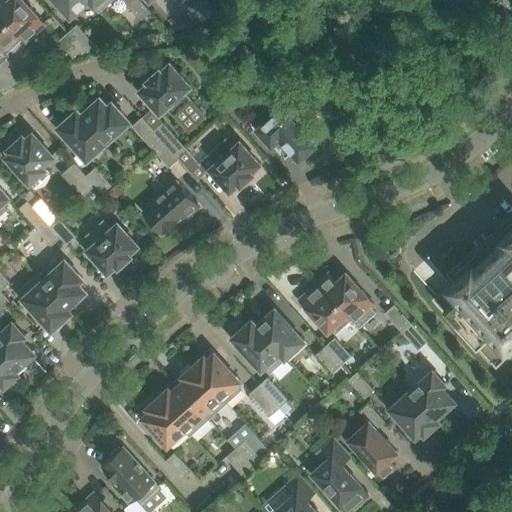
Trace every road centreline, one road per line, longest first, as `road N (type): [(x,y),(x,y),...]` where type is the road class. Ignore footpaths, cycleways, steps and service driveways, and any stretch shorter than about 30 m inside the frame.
road 1 (residential): [(511,105),(450,164),(268,233),(191,281),(121,341),(66,407),(7,511)]
road 2 (residential): [(0,115),(31,96),(171,51)]
